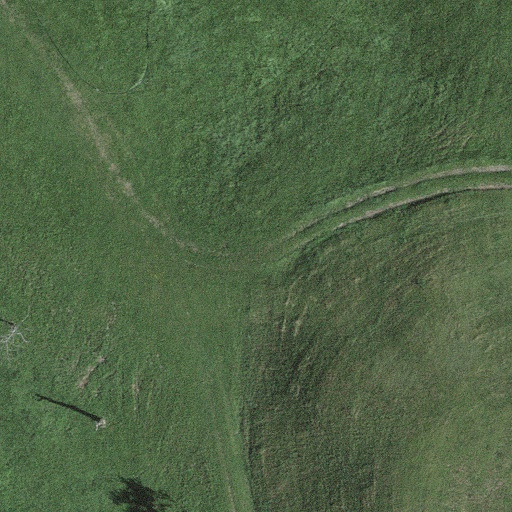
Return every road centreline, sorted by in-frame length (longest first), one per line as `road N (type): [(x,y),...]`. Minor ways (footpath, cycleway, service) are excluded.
road 1 (track): [(0,7),(81,109),(122,199),(201,286),(238,511)]
road 2 (track): [(201,286),(418,187),(511,181)]
